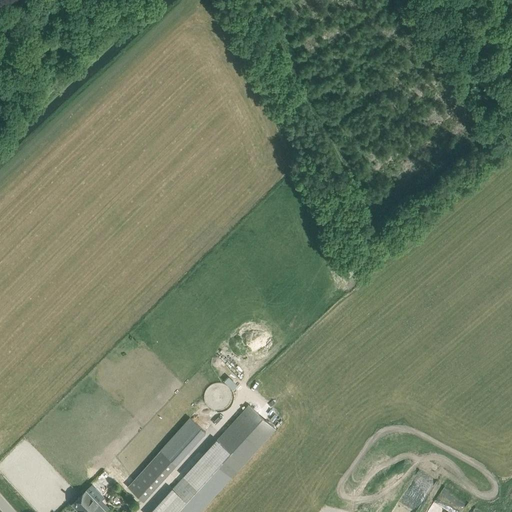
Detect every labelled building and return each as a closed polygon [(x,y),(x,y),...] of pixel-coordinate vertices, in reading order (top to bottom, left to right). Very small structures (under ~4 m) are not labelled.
[(206,404),(209,408),(214,410),(219,411),(224,410),(228,407),(231,404),(233,399),(233,394),(232,389),(229,385),(225,382),(220,381),(215,381),(210,383),(207,386),(204,390),(203,395),(204,400),(206,404)] [(199,511),(276,428),(249,404),(151,511),(199,511)] [(128,486),(130,484),(145,498),(144,500),(143,500),(206,432),(190,418),(128,486),(128,487),(128,486)] [(98,475),(98,478),(100,480),(103,480),(108,475),(103,470),(98,475)] [(86,490),(72,504),(80,511),(104,511),(106,511),(86,490)]
